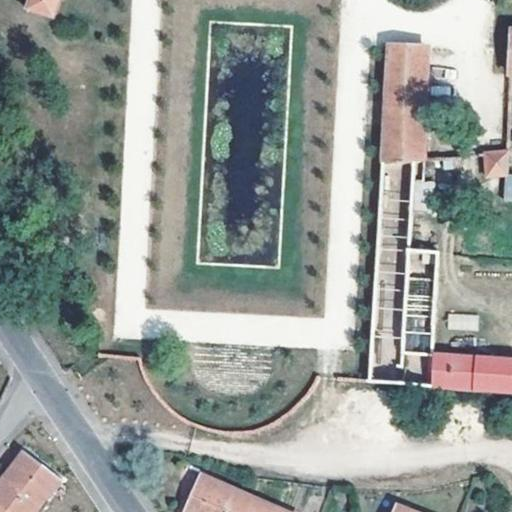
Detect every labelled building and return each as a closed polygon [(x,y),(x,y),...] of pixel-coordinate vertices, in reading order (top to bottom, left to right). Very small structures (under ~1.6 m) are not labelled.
[(58,0),(28,0),(24,15),(50,23),(58,0)] [(412,164),(412,185),(420,185),(426,52),(389,49),(383,162),(412,164)] [(507,175),(507,167),(509,133),(479,133),(477,156),(484,156),(487,177),(507,175)] [(383,162),(369,381),(511,393),(511,359),(433,352),(438,253),(408,251),(412,185),(412,164),(383,162)] [(24,452),(7,475),(15,481),(32,458),(24,452)] [(36,511),(61,480),(32,458),(15,481),(7,475),(0,484),(0,506),(8,511),(36,511)] [(225,492),(228,486),(202,475),(199,480),(225,492)] [(245,511),(252,497),(228,486),(225,492),(199,480),(184,511),(245,511)] [(278,511),(280,509),(252,497),(245,511),(278,511)]
